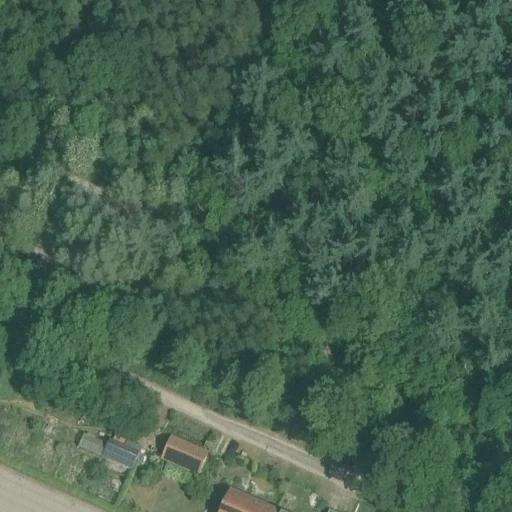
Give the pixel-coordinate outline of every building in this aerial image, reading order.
[(105,240),(125,250),(126,249),(125,249),(130,238),(131,238),(131,237),(111,227),(111,228),(111,229),(106,239),(105,239),(105,240)] [(90,449),(103,455),(102,459),(132,473),(140,455),(110,442),(109,442),(98,437),(97,440),(94,439),(90,449)] [(169,464),(180,468),(199,477),(208,456),(179,443),(169,464)] [(144,467),(148,458),(141,455),(137,464),(144,467)] [(273,511),(239,496),(231,511),(273,511)]
